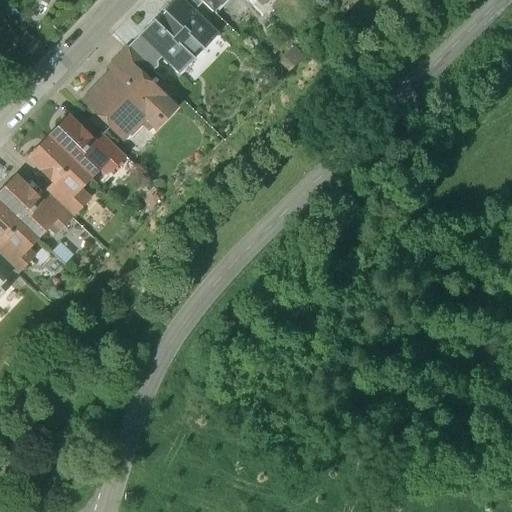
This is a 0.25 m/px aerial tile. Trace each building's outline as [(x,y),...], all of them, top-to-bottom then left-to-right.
[(193,12),(180,0),(174,0),(139,36),(160,58),(178,75),(189,63),(216,35),(193,12)] [(201,4),(197,0),(180,0),(193,12),(201,4)] [(220,3),(216,0),(197,0),(201,4),(211,13),(220,3)] [(160,58),(139,36),(127,48),(146,67),(149,71),(152,71),(154,71),(156,69),(157,67),(156,64),(155,63),(160,58)] [(127,48),(107,69),(111,74),(126,88),(138,76),(146,67),(127,48)] [(126,88),(111,74),(84,102),(121,138),(147,112),(154,118),(152,120),(156,124),(157,123),(158,124),(172,109),(138,76),(126,88)] [(94,145),(67,119),(47,139),(88,178),(106,160),(107,158),(93,145),(94,145)] [(122,156),(102,136),(94,145),(93,145),(107,158),(106,160),(112,166),(122,156)] [(47,139),(28,159),(54,185),(55,184),(68,198),(70,196),(88,178),(47,139)] [(41,205),(14,179),(0,193),(0,204),(35,238),(53,220),(54,219),(40,205),(41,205)] [(68,198),(55,184),(54,185),(46,193),(49,196),(69,216),(80,206),(70,196),(68,198)] [(69,216),(49,196),(41,205),(40,205),(54,219),(53,220),(60,226),(69,216)] [(35,238),(0,204),(0,243),(2,245),(16,258),(17,257),(35,238)] [(16,258),(2,245),(0,246),(0,260),(14,273),(24,263),(17,257),(16,258)] [(0,278),(3,281),(12,272),(0,260),(0,278)] [(0,297),(10,287),(3,281),(0,278),(0,297)]
